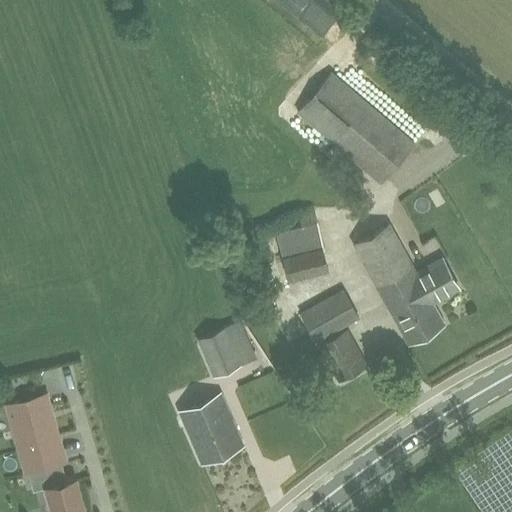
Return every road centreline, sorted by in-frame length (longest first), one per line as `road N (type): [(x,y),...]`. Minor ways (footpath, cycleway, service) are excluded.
road 1 (secondary): [(312,511),(443,415),(511,378)]
road 2 (unclassified): [(511,125),(369,0)]
